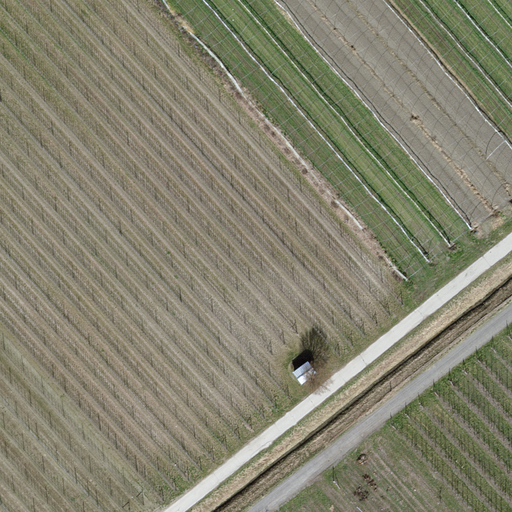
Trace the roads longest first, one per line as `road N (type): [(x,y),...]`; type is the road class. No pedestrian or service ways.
road 1 (track): [(176,511),(511,247)]
road 2 (track): [(256,511),(511,310)]
